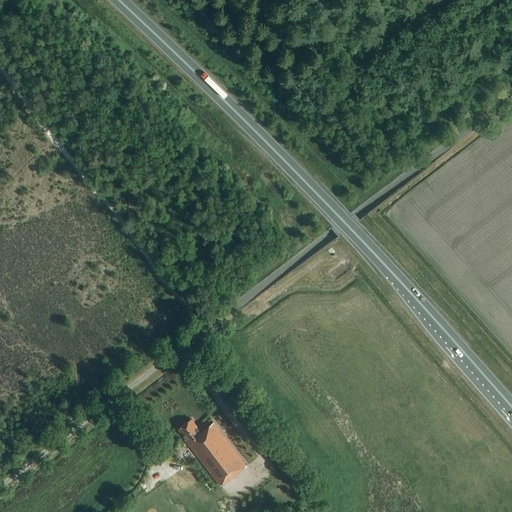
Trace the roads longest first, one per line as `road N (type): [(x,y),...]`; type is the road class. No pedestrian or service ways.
road 1 (unclassified): [(0,486),(511,96)]
road 2 (trunk): [(511,408),(261,137),(117,0)]
